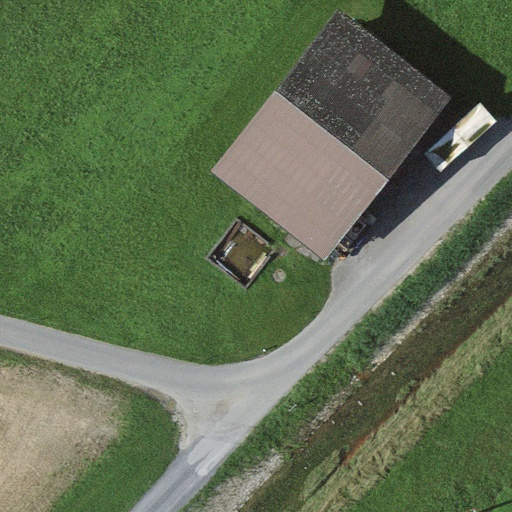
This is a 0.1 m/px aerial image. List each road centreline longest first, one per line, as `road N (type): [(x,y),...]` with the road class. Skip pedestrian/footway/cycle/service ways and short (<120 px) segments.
road 1 (unclassified): [(156,511),(511,142)]
road 2 (track): [(0,349),(246,414)]
